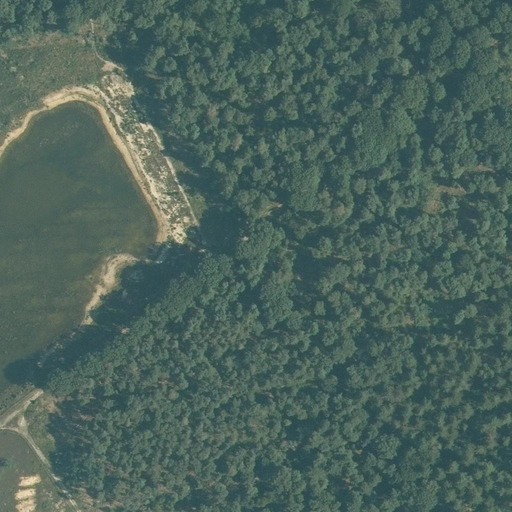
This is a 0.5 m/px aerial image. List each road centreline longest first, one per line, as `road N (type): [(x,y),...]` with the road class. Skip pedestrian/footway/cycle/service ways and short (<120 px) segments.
road 1 (track): [(233,233),(465,52)]
road 2 (track): [(13,411),(155,290)]
road 3 (track): [(233,233),(335,374)]
